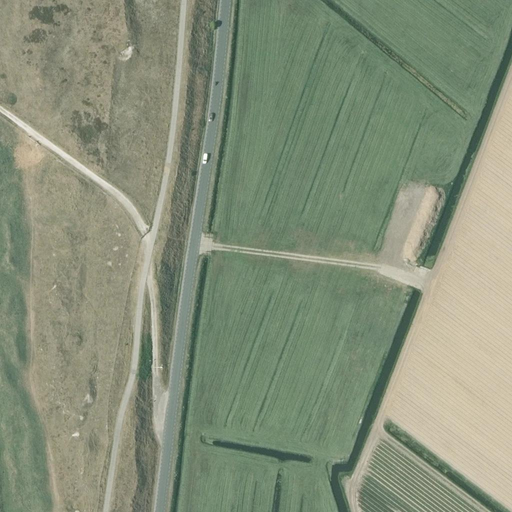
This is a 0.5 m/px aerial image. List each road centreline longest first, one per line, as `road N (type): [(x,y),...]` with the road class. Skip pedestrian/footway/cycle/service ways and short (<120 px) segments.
road 1 (secondary): [(161,511),(226,0)]
road 2 (track): [(383,410),(511,71)]
road 3 (track): [(430,286),(380,268),(194,244)]
road 4 (track): [(0,109),(109,188),(149,249)]
road 5 (track): [(149,249),(158,396),(171,433)]
